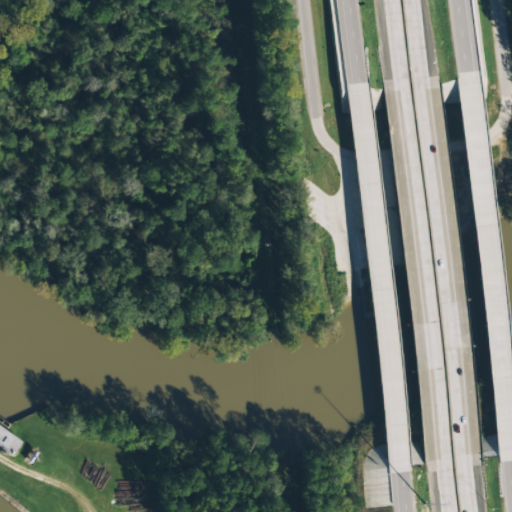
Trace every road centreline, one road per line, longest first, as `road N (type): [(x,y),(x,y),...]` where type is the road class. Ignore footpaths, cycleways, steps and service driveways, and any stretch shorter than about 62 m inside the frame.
road 1 (tertiary): [(503,467),(459,73)]
road 2 (tertiary): [(349,87),(395,475)]
road 3 (motorway): [(466,459),(424,89)]
road 4 (motorway): [(396,91),(440,459)]
